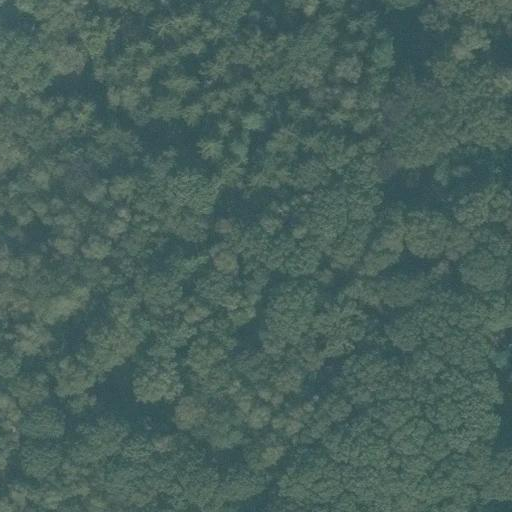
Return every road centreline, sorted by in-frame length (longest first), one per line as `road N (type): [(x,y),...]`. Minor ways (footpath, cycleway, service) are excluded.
road 1 (track): [(510,222),(294,511)]
road 2 (track): [(0,388),(248,206)]
road 3 (track): [(511,228),(497,109),(511,107)]
